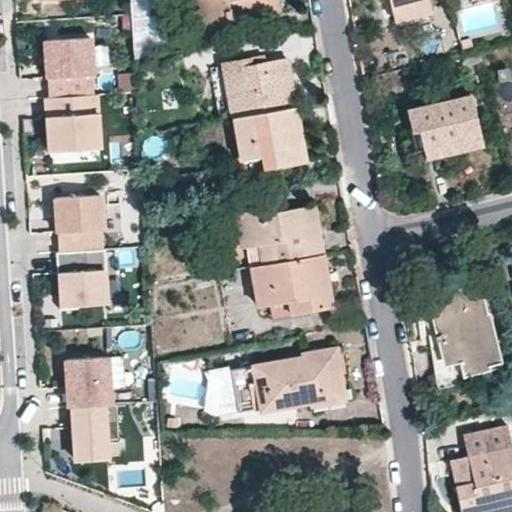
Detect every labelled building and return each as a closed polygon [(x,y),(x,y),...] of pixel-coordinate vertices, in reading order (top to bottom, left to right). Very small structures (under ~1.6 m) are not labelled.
[(281,11),(278,0),(132,0),(132,2),(142,0),(185,0),(191,27),(281,11)] [(430,10),(427,0),(388,0),(394,19),(430,10)] [(394,19),(396,27),(432,18),(430,10),(394,19)] [(89,41),(44,43),(47,98),(93,94),(89,41)] [(463,54),(466,65),(482,61),(480,50),(463,54)] [(250,59),(251,66),(264,64),(263,57),(250,59)] [(287,60),(264,64),(251,66),(250,59),(222,64),(228,97),(231,118),(294,107),(287,60)] [(93,94),(47,98),(51,152),(97,148),(93,94)] [(460,150),(482,145),(471,96),(418,108),(421,122),(417,123),(424,151),(459,143),(460,150)] [(228,97),(215,99),(218,120),(231,118),(228,97)] [(298,125),(294,107),(231,118),(239,160),(260,157),(261,168),(299,161),(293,126),(298,125)] [(418,108),(407,110),(416,153),(424,151),(417,123),(421,122),(418,108)] [(299,161),(304,161),(298,125),(293,126),(299,161)] [(460,150),(459,143),(424,151),(425,158),(460,150)] [(239,160),(241,171),(261,168),(260,157),(239,160)] [(102,195),(55,198),(58,250),(105,247),(102,195)] [(321,253),(312,204),(269,211),(270,217),(257,219),(255,208),(234,212),(240,246),(256,243),(265,242),(268,262),(321,253)] [(255,208),(257,219),(270,217),(269,211),(267,206),(255,208)] [(265,242),(256,243),(259,263),(268,262),(265,242)] [(105,247),(58,250),(62,314),(109,311),(105,247)] [(325,270),(321,253),(268,262),(259,263),(249,265),(256,303),(267,302),(287,298),(289,312),(331,305),(327,284),(319,285),(316,272),(325,270)] [(325,270),(316,272),(319,285),(327,284),(325,270)] [(496,360),(477,281),(428,293),(430,301),(419,303),(429,344),(441,342),(449,373),(485,364),(496,360)] [(267,302),(270,319),(290,316),(289,312),(287,298),(267,302)] [(485,364),(449,373),(441,342),(429,344),(435,387),(488,373),(485,364)] [(334,347),(299,353),(300,357),(229,369),(237,409),(252,406),(252,410),(311,400),(312,409),(323,408),(323,401),(343,397),(334,347)] [(110,354),(63,358),(67,402),(114,398),(110,354)] [(114,398),(67,402),(71,461),(108,457),(106,438),(119,437),(114,398)] [(511,507),(511,454),(510,444),(505,423),(461,433),(466,454),(472,480),(454,485),(460,511),(498,511),(511,507)] [(454,485),(472,480),(466,454),(448,458),(454,485)]
